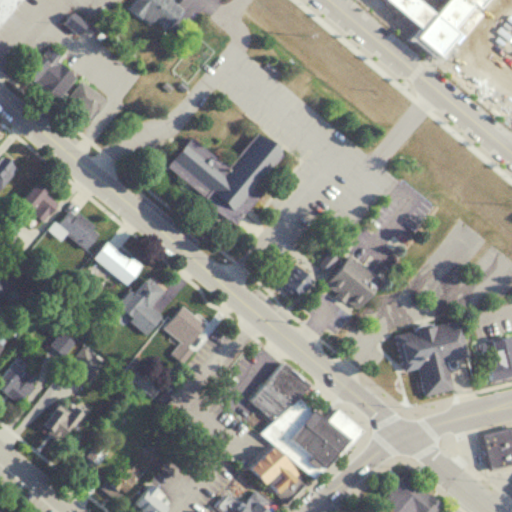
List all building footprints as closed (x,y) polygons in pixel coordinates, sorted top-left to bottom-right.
[(0,0),(0,25),(21,0),(0,0)] [(167,24),(179,9),(167,0),(133,0),(126,10),(148,26),(155,15),(167,24)] [(376,0),(380,2),(378,5),(417,35),(414,40),(439,60),(489,0),(376,0)] [(73,34),(82,23),(68,12),(59,23),(73,34)] [(19,74),(52,100),(72,76),(53,61),(57,56),(42,44),(19,74)] [(61,101),(86,122),(103,101),(78,80),(61,101)] [(203,193),(192,208),(215,228),(276,154),(251,133),(223,168),(185,136),(164,161),(203,193)] [(0,184),(14,170),(0,157),(0,184)] [(16,206),(38,223),(53,203),(32,186),(16,206)] [(74,248),(92,238),(75,208),(57,218),(74,248)] [(136,268),(102,242),(90,258),(123,283),(136,268)] [(375,279),(343,254),(318,285),(349,311),(375,279)] [(308,281),(290,265),(276,280),(294,297),(308,281)] [(142,334),(158,316),(146,306),(160,290),(143,275),(113,308),(142,334)] [(167,353),(177,361),(203,324),(177,305),(160,329),(176,340),(167,353)] [(461,355),(454,320),(391,331),(398,370),(413,367),(417,394),(446,389),(441,359),(461,355)] [(61,359),(73,342),(57,331),(45,347),(61,359)] [(483,381),(511,375),(511,357),(508,335),(475,341),(483,381)] [(0,371),(0,393),(15,404),(34,378),(9,360),(0,371)] [(248,401),(268,419),(259,434),(311,479),(362,433),(332,407),(321,420),(293,396),(304,383),(281,363),(248,401)] [(68,405),(64,410),(55,403),(37,426),(56,441),(78,412),(68,405)] [(511,460),(483,468),(476,435),(509,426),(511,438),(511,460)] [(79,459),(91,467),(103,449),(91,441),(79,459)] [(299,479),(265,445),(242,468),(276,503),(299,479)] [(118,460),(100,483),(116,495),(134,472),(118,460)] [(398,469),(436,501),(427,511),(411,511),(410,511),(409,511),(364,511),(363,511),(398,469)] [(124,508),(129,511),(157,511),(166,501),(144,483),(124,508)] [(208,506),(217,511),(263,511),(269,503),(247,489),(239,503),(219,490),(208,506)]
